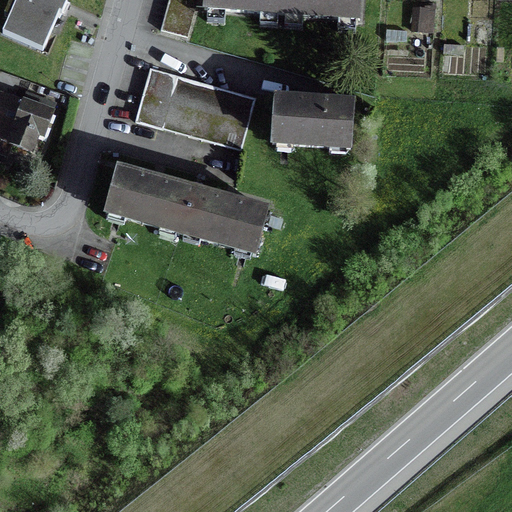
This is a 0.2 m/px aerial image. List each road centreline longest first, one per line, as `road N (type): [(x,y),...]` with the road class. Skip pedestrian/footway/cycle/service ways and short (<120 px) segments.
road 1 (motorway): [(511,246),(179,511)]
road 2 (residential): [(0,213),(39,221),(75,201),(125,0)]
road 3 (motorway): [(324,511),(511,348)]
road 4 (unknown): [(94,128),(225,169)]
